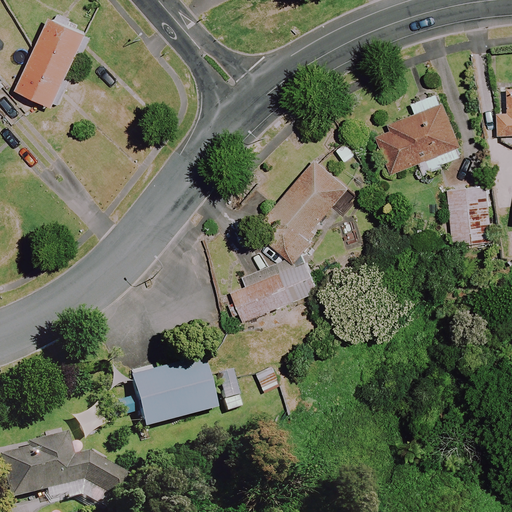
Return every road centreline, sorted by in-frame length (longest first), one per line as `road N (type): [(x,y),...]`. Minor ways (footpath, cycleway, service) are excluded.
road 1 (tertiary): [(0,336),(68,303),(105,274),(252,107)]
road 2 (tertiary): [(252,107),(289,74),(350,40),(484,0)]
road 3 (residential): [(252,107),(158,0)]
